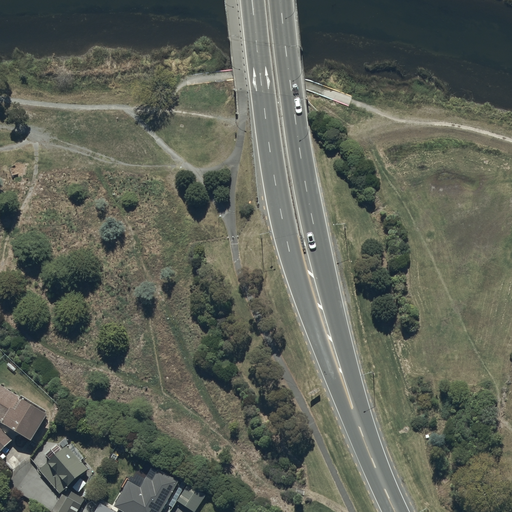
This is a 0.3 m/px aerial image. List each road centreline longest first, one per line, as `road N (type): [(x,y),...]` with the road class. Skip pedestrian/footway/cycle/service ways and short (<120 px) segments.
road 1 (trunk): [(353,411),(322,352),(279,212),(250,0)]
road 2 (trunk): [(281,0),(305,181),(353,411)]
